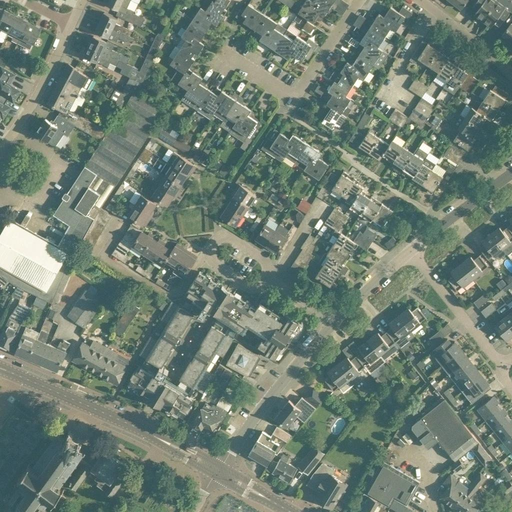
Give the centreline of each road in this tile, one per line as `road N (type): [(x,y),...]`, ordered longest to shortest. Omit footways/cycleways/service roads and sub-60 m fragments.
road 1 (residential): [(219,466),(337,314)]
road 2 (unclassified): [(358,0),(295,90),(227,44)]
road 3 (tertiary): [(163,441),(0,368)]
road 4 (residential): [(0,151),(33,103),(70,22)]
road 5 (unclassified): [(413,247),(483,338),(511,349)]
road 6 (unclassified): [(204,255),(167,291),(101,254)]
road 7 (residential): [(413,247),(511,174)]
road 8 (residential): [(511,79),(419,0)]
